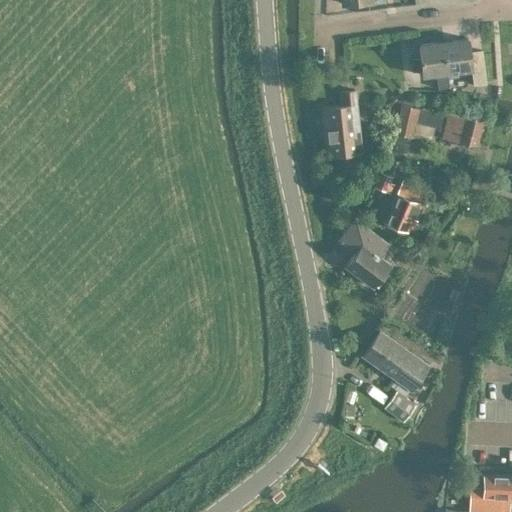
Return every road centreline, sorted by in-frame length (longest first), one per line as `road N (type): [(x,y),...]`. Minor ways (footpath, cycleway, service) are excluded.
road 1 (tertiary): [(218,511),(294,448),(322,376),(279,134),(266,0)]
road 2 (unclassified): [(321,0),(321,29),(496,8)]
